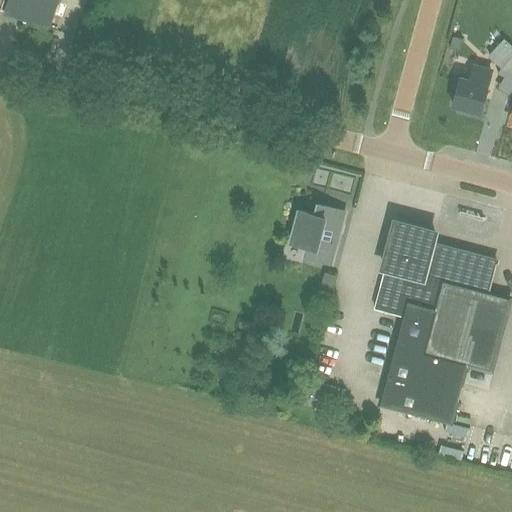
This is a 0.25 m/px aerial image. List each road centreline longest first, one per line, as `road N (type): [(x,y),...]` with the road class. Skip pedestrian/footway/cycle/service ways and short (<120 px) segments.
road 1 (tertiary): [(388,151),(0,57)]
road 2 (residential): [(431,0),(388,151)]
road 3 (tertiary): [(511,185),(388,151)]
